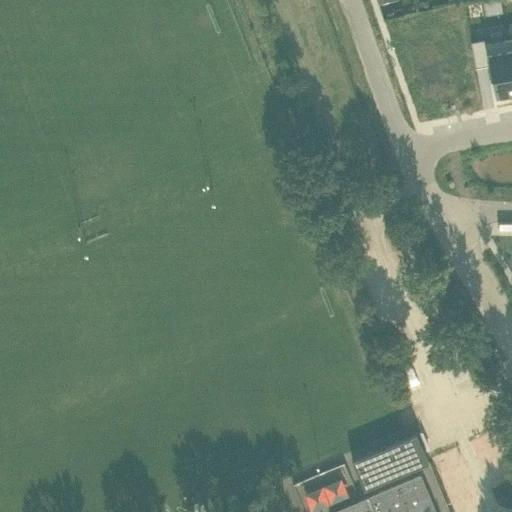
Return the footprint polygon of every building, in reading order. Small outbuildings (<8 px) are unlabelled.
[(467,21),(450,25),(455,52),(472,49),(471,41),(467,21)] [(485,38),(471,41),(472,49),(475,66),(488,64),(494,95),(511,91),(511,60),(508,38),(486,43),(485,38)] [(461,58),(420,66),(428,103),(468,96),(461,58)] [(427,462),(415,432),(351,459),(364,488),(427,462)] [(436,511),(420,473),(329,511),(328,511),(436,511)]
